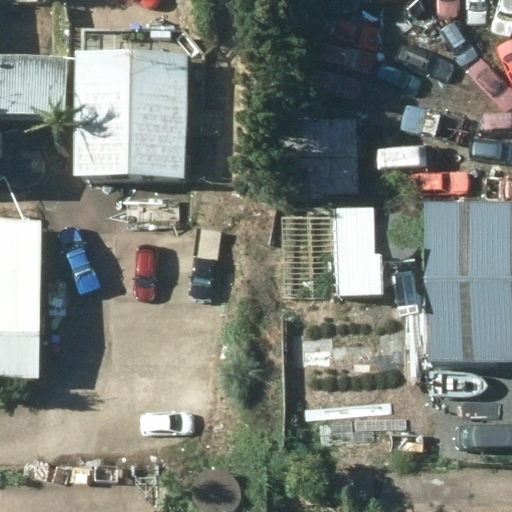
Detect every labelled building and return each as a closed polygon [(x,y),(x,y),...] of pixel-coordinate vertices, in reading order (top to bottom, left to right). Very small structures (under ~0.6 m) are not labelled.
[(432,0),(360,0),(360,6),(432,8),(432,0)] [(186,47),(75,46),(74,172),(185,175),(186,47)] [(0,108),(67,108),(67,52),(0,52),(0,108)] [(278,190),(358,190),(357,116),(279,117),(278,190)] [(511,196),(426,198),(427,356),(511,355),(511,196)] [(0,373),(39,374),(40,216),(0,215),(0,373)] [(154,511),(155,480),(124,480),(124,511),(154,511)]
